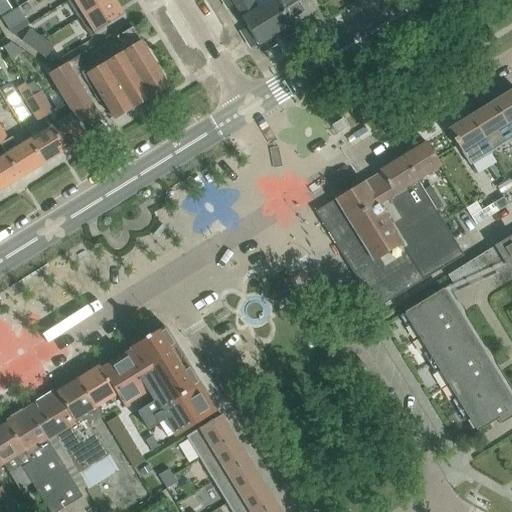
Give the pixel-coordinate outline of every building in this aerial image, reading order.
[(69,0),(67,1),(78,19),(109,0),(69,0)] [(114,0),(109,0),(78,19),(90,38),(125,16),(114,0)] [(230,0),(243,19),(242,19),(258,46),(291,26),(275,0),(272,0),(256,10),(250,0),(230,0)] [(275,0),(291,26),(314,11),(307,0),(275,0)] [(87,77),(114,121),(169,87),(132,28),(116,38),(125,53),(87,77)] [(86,53),(80,57),(88,71),(95,67),(86,53)] [(80,57),(73,60),(82,75),(88,71),(80,57)] [(73,60),(67,64),(75,79),(82,75),(73,60)] [(84,129),(99,119),(100,119),(75,79),(67,64),(49,75),(65,101),(74,115),(75,114),(84,129)] [(511,90),(492,103),(511,135),(511,90)] [(32,112),(46,103),(39,93),(26,102),(32,112)] [(88,136),(84,129),(75,114),(74,115),(65,101),(57,110),(52,113),(44,118),(50,129),(51,128),(65,150),(88,136)] [(52,113),(46,103),(32,112),(38,122),(44,118),(52,113)] [(511,135),(492,103),(470,116),(492,152),(511,139),(511,135)] [(470,116),(447,130),(469,166),(492,152),(470,116)] [(342,120),(332,126),(337,135),(348,128),(342,120)] [(42,164),(65,150),(51,128),(50,129),(29,142),(42,164)] [(23,131),(7,141),(0,131),(0,145),(6,156),(20,178),(42,164),(29,142),(23,131)] [(417,181),(439,167),(426,144),(403,158),(417,181)] [(0,190),(20,178),(6,156),(0,159),(0,190)] [(424,192),(417,181),(403,158),(379,173),(363,183),(424,281),(463,257),(436,212),(424,192)] [(424,281),(363,183),(315,213),(375,311),(424,281)] [(430,187),(424,192),(436,212),(443,208),(430,187)] [(503,198),(494,203),(498,211),(508,205),(503,198)] [(511,235),(496,246),(447,276),(453,285),(510,269),(511,268),(511,267),(511,235)] [(478,432),(489,425),(496,420),(499,425),(511,417),(511,401),(442,289),(399,316),(405,327),(411,324),(428,351),(422,354),(434,374),(440,371),(456,398),(451,401),(463,421),(469,418),(478,432)] [(102,369),(101,370),(125,409),(150,393),(135,370),(140,366),(164,404),(158,408),(155,401),(137,412),(149,430),(165,420),(176,437),(216,412),(199,385),(200,384),(188,365),(182,370),(169,350),(176,346),(164,327),(129,349),(131,352),(126,355),(126,354),(111,363),(114,369),(106,375),(102,369)] [(99,367),(78,380),(101,418),(101,417),(104,422),(116,415),(125,409),(101,370),(99,367)] [(58,396),(37,409),(33,411),(30,414),(47,441),(51,439),(55,437),(88,490),(118,471),(109,455),(107,456),(89,425),(101,418),(78,380),(56,393),(58,396)] [(2,465),(9,476),(22,469),(48,511),(59,511),(82,498),(75,486),(48,441),(51,439),(47,441),(30,414),(33,411),(30,413),(9,426),(7,424),(0,427),(0,458),(3,464),(2,465)] [(116,415),(104,422),(132,468),(144,461),(116,415)] [(235,438),(221,415),(185,437),(199,460),(235,438)] [(153,436),(146,440),(153,451),(160,446),(153,436)] [(248,460),(235,438),(199,460),(213,482),(248,460)] [(226,504),(262,482),(248,460),(213,482),(226,504)] [(162,482),(173,476),(168,469),(158,476),(162,482)] [(166,489),(177,483),(173,476),(162,482),(166,489)] [(262,511),(275,504),(262,482),(226,504),(231,511),(262,511)] [(0,511),(15,511),(1,488),(0,488),(0,511)]
